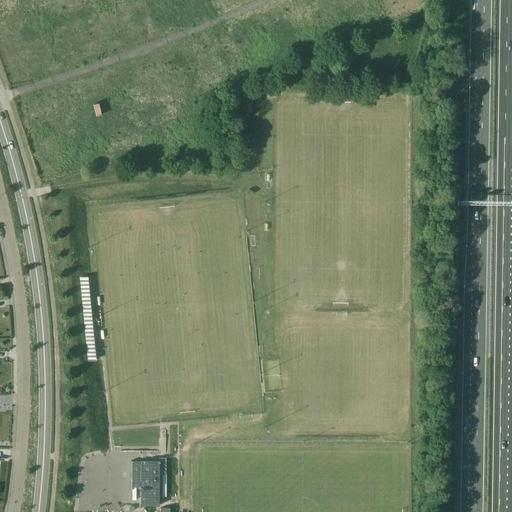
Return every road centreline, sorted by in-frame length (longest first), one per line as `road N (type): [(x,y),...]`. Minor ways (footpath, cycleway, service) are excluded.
road 1 (motorway): [(498,511),(507,0)]
road 2 (motorway): [(483,0),(475,511)]
road 3 (tertiary): [(39,511),(41,316),(0,119)]
road 4 (unclassified): [(0,183),(24,325),(15,511)]
